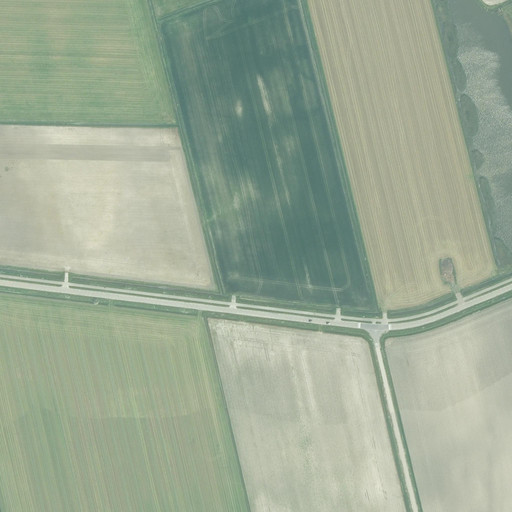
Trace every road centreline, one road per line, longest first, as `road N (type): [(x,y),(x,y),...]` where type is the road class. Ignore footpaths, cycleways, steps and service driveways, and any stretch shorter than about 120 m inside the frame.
road 1 (tertiary): [(0,282),(375,327)]
road 2 (unclassified): [(414,511),(375,327)]
road 3 (tertiary): [(375,327),(430,320),(511,286)]
